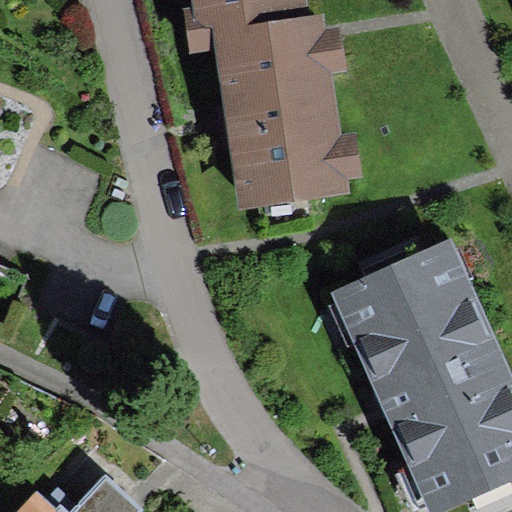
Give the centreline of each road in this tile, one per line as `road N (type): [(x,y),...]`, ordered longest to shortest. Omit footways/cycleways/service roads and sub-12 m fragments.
road 1 (residential): [(108,0),(199,342),(219,390),(304,509)]
road 2 (residential): [(304,509),(0,355)]
